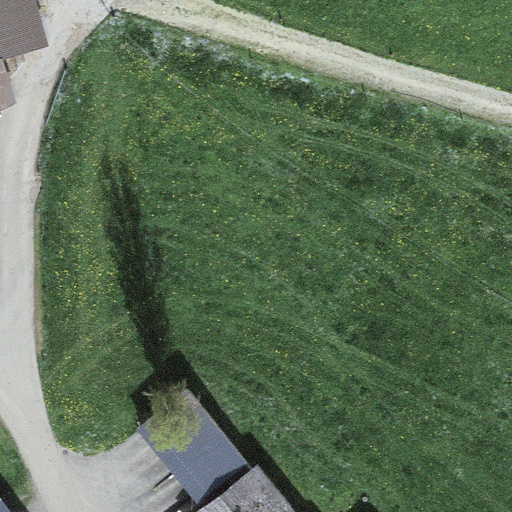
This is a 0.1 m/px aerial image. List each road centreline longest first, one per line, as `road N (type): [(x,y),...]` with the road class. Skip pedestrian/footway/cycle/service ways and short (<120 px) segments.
road 1 (track): [(9,375),(22,271),(22,160),(50,66),(43,0)]
road 2 (track): [(181,0),(361,65),(511,97)]
road 3 (track): [(70,511),(9,375)]
